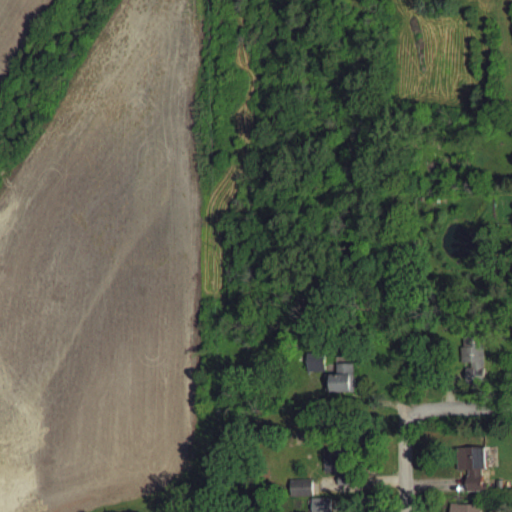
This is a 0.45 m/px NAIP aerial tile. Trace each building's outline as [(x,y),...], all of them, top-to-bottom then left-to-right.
[(465,382),(485,382),(485,334),(465,334),(465,382)] [(323,376),(323,358),(304,358),(304,376),(323,376)] [(356,361),(338,361),(338,372),(327,372),(327,390),(356,390),(356,361)] [(487,445),(460,445),(459,467),(469,467),(468,488),(486,488),(487,445)] [(326,471),(354,471),(354,446),(326,446),(326,471)] [(313,476),(292,476),(292,493),(313,493),(313,476)] [(331,511),(331,495),(312,495),(312,511),(331,511)] [(454,511),(481,511),(481,502),(454,502),(454,511)]
